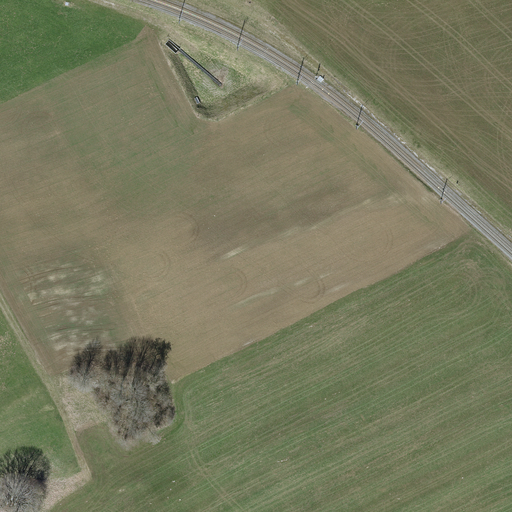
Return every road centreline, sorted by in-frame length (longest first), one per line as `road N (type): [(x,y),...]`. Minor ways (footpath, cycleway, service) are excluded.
road 1 (track): [(511,236),(272,26),(226,0)]
road 2 (track): [(0,298),(62,412),(92,488)]
